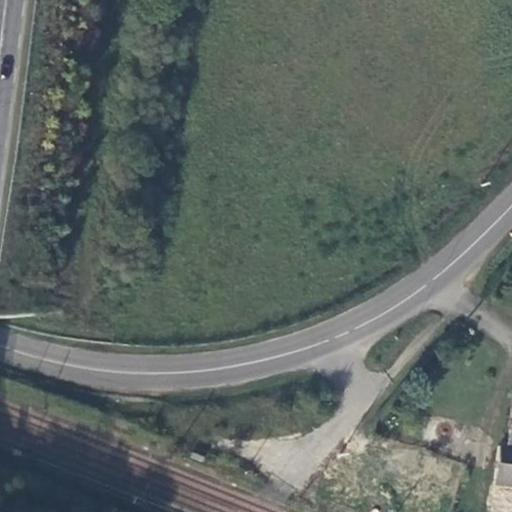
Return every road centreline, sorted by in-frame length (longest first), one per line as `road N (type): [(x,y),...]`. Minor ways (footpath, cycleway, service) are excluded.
road 1 (tertiary): [(0,348),(71,367),(178,372),(277,356),(341,333)]
road 2 (tertiary): [(341,333),(420,290),(511,202)]
road 3 (unclassified): [(288,482),(343,422),(353,395),(341,333)]
